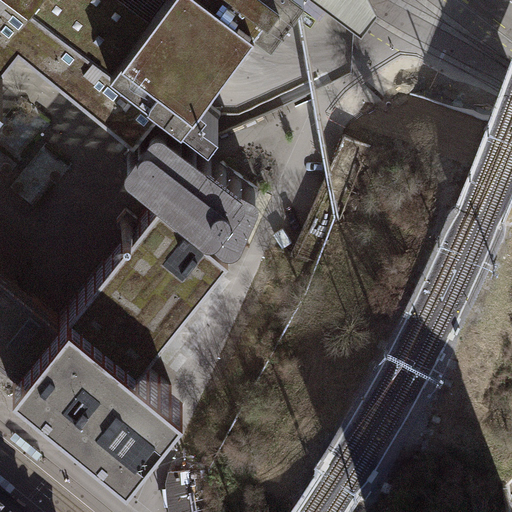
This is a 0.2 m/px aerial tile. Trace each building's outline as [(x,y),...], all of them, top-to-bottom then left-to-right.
[(0,0),(0,52),(14,35),(37,54),(63,20),(37,0),(0,0)] [(150,0),(37,0),(63,20),(109,55),(150,0)] [(150,0),(109,55),(159,93),(183,111),(198,91),(255,17),(233,0),(150,0)] [(233,0),(255,17),(266,25),(284,0),(233,0)] [(314,0),(359,33),(375,11),(370,0),(314,0)] [(37,54),(72,83),(131,129),(148,107),(159,93),(109,55),(63,20),(37,54)] [(72,83),(37,54),(14,35),(0,52),(0,56),(57,102),(72,83)] [(123,150),(152,110),(148,107),(131,129),(72,83),(57,102),(123,150)] [(123,150),(119,153),(152,179),(161,186),(228,239),(232,242),(259,186),(206,148),(152,110),(123,150)] [(358,140),(343,133),(320,184),(335,191),(358,140)] [(335,191),(320,184),(288,253),(309,263),(341,193),(335,191)] [(148,202),(73,295),(57,314),(15,366),(119,463),(124,457),(129,461),(179,392),(134,357),(227,247),(223,245),(228,239),(161,186),(148,202)] [(73,295),(148,202),(139,198),(124,205),(116,218),(110,214),(100,228),(91,221),(60,259),(76,274),(49,307),(57,314),(73,295)] [(0,353),(15,366),(57,314),(49,307),(22,284),(10,273),(20,265),(17,255),(0,241),(0,353)] [(170,511),(192,511),(185,469),(168,470),(167,484),(168,505),(170,511)]
